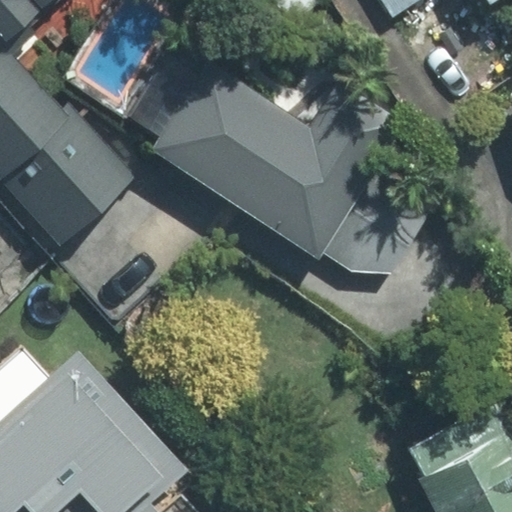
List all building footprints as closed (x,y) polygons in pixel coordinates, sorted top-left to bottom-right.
[(0,41),(49,0),(0,0),(0,195),(39,242),(110,182),(0,52),(0,41)] [(113,0),(63,59),(73,68),(149,128),(139,153),(301,259),(314,240),(345,261),(366,267),(381,264),(426,209),(368,162),(401,121),(365,92),(329,136),(198,30),(184,0),(113,0)] [(500,0),(462,0),(474,18),(500,0)] [(511,93),(490,109),(511,139),(511,93)] [(58,349),(0,401),(0,511),(137,511),(131,505),(169,470),(58,349)] [(511,511),(511,464),(490,417),(398,459),(421,511),(511,511)]
